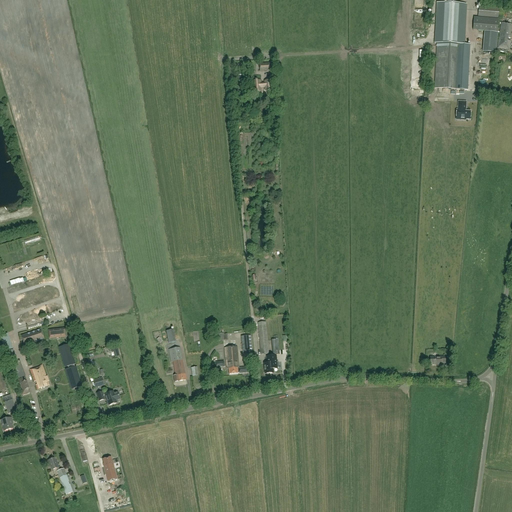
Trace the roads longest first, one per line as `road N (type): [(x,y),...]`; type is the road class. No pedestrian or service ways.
road 1 (unclassified): [(0,449),(337,379),(480,378)]
road 2 (unclassified): [(475,511),(493,386)]
